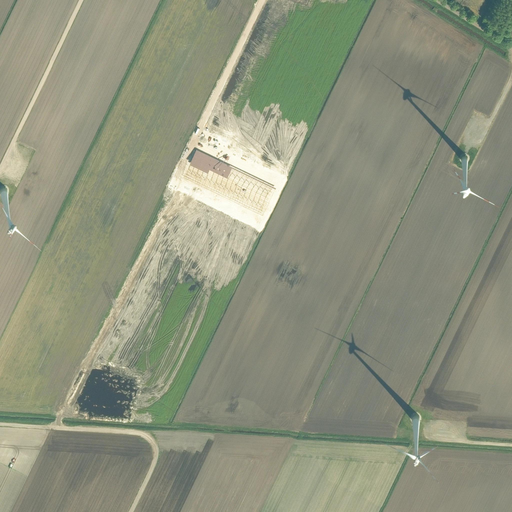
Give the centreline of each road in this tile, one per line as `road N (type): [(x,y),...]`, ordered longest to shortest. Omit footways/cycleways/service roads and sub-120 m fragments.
road 1 (track): [(0,424),(147,434),(156,458),(130,511)]
road 2 (track): [(80,0),(0,165)]
